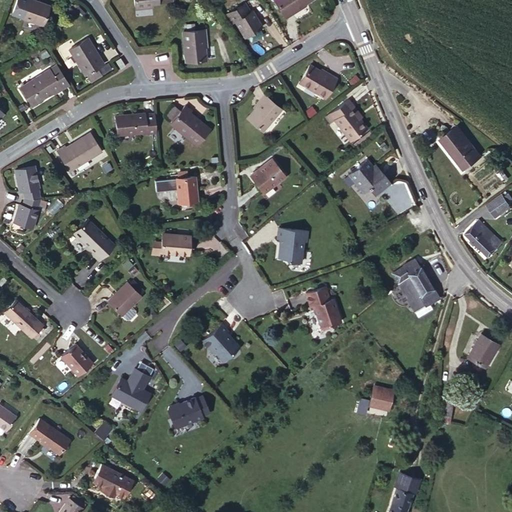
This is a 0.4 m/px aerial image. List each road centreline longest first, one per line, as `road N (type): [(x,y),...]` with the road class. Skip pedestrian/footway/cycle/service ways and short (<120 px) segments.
road 1 (tertiary): [(511,311),(481,287),(432,215),(351,18)]
road 2 (residential): [(221,84),(229,229),(242,254)]
road 3 (residential): [(0,156),(101,99),(146,88)]
road 4 (residential): [(221,84),(264,72),(351,18)]
road 5 (residential): [(242,254),(148,334)]
